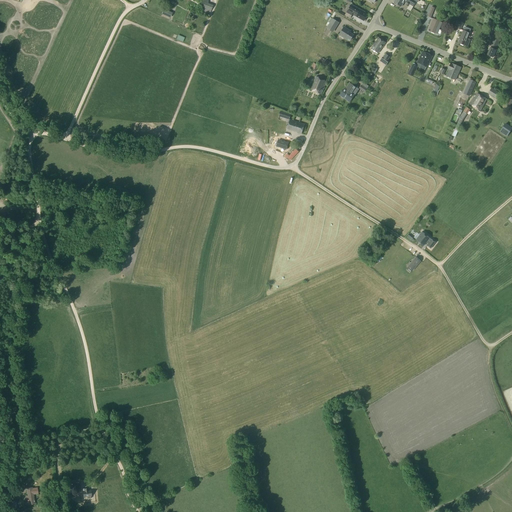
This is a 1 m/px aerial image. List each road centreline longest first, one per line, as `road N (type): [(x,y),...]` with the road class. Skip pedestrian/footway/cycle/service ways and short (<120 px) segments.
road 1 (track): [(490,346),(439,265),(294,165),(187,146),(122,155),(63,139)]
road 2 (track): [(33,136),(46,249),(83,339),(98,421),(137,511)]
road 3 (residential): [(294,165),(324,97),(372,24)]
road 4 (residential): [(372,24),(511,81)]
road 5 (track): [(63,139),(119,18),(131,8)]
